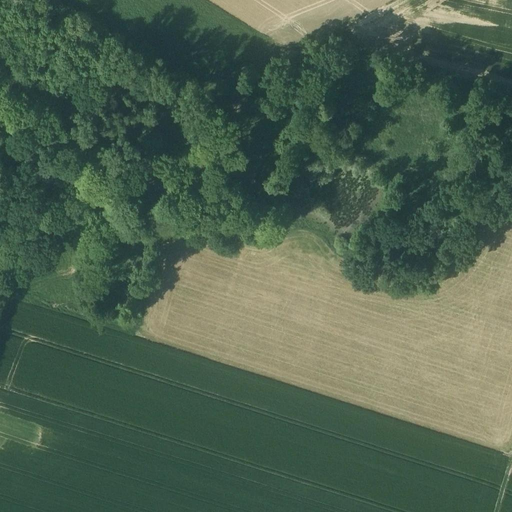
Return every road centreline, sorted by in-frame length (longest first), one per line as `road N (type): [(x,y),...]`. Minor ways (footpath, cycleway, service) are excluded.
road 1 (track): [(403,0),(122,140),(80,182),(16,270),(0,307)]
road 2 (track): [(511,91),(350,40),(342,28)]
